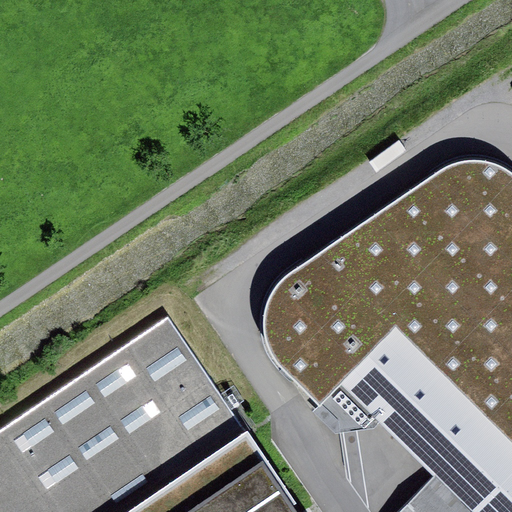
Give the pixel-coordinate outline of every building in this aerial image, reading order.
[(320,408),(343,385),(396,332),(511,448),(511,175),(509,172),(497,164),(479,161),(459,162),(444,171),(282,281),(270,297),(265,313),(264,332),(320,408)] [(0,511),(134,511),(247,438),(168,321),(0,433),(0,511)] [(511,511),(511,448),(396,332),(343,385),(420,463),(434,477),(399,511),(511,511)] [(298,511),(247,438),(134,511),(298,511)] [(399,511),(434,477),(420,463),(384,502),(389,508),(385,511),(399,511)]
